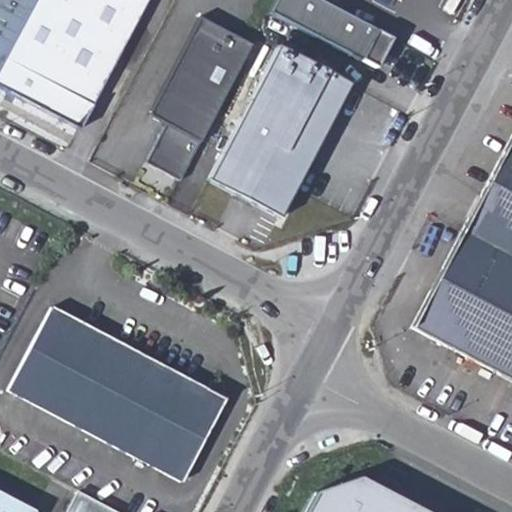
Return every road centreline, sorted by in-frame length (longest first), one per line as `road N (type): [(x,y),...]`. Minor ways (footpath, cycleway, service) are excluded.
road 1 (residential): [(334,332),(0,156)]
road 2 (residential): [(509,0),(334,332)]
road 3 (residential): [(310,381),(511,489)]
road 4 (unknown): [(61,189),(153,0)]
road 5 (unknown): [(406,193),(369,176),(352,153),(360,118),(408,32)]
road 6 (residential): [(310,381),(240,511)]
